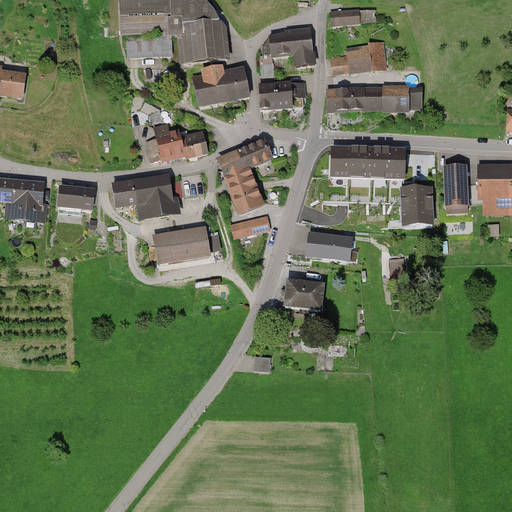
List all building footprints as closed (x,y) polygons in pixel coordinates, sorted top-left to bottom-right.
[(332,14),(333,28),(361,27),(360,13),(332,14)] [(316,66),(312,32),(271,37),(274,61),(293,59),(294,68),(316,66)] [(129,39),(129,59),(155,59),(155,39),(129,39)] [(331,60),(333,77),(388,71),(385,46),(348,50),(349,58),(331,60)] [(194,75),(200,110),(252,102),(247,69),(226,72),(226,70),(194,75)] [(0,96),(22,100),(25,78),(0,74),(0,96)] [(263,113),(293,112),(293,99),(306,99),(305,84),(262,86),(263,113)] [(386,88),(386,90),(328,92),(329,117),(386,115),(410,115),(410,112),(424,112),(424,91),(410,91),(410,88),(386,88)] [(161,111),(145,104),(141,112),(149,116),(161,113),(161,111)] [(168,127),(154,130),(158,146),(149,148),(153,164),(185,157),(179,134),(170,136),(168,127)] [(203,135),(182,140),(186,160),(208,155),(203,135)] [(265,143),(218,161),(239,213),(262,204),(249,170),(272,161),(265,143)] [(405,153),(332,151),(331,180),(404,182),(405,153)] [(454,162),(445,170),(447,210),(468,209),(466,161),(454,162)] [(511,172),(480,173),(480,197),(483,197),(484,214),(511,213),(511,172)] [(169,180),(114,189),(117,209),(137,206),(140,222),(174,216),(174,210),(180,209),(179,203),(172,204),(169,180)] [(44,187),(0,183),(0,202),(13,204),(11,220),(41,223),(44,187)] [(414,187),(403,187),(403,191),(402,191),(404,229),(433,227),(431,190),(415,191),(414,187)] [(95,192),(61,189),(59,209),(93,212),(95,192)] [(282,191),(267,189),(265,204),(280,206),(282,191)] [(82,221),(83,215),(62,212),(61,218),(82,221)] [(267,219),(232,227),(235,240),(270,231),(267,219)] [(156,245),(160,266),(209,258),(206,237),(156,245)] [(353,242),(310,237),(307,258),(350,264),(353,242)] [(404,271),(403,262),(390,263),(391,273),(404,271)] [(285,309),(321,313),(324,287),(305,285),(306,281),(299,280),(298,285),(288,284),(285,309)] [(257,357),(255,372),(272,374),(273,359),(257,357)]
